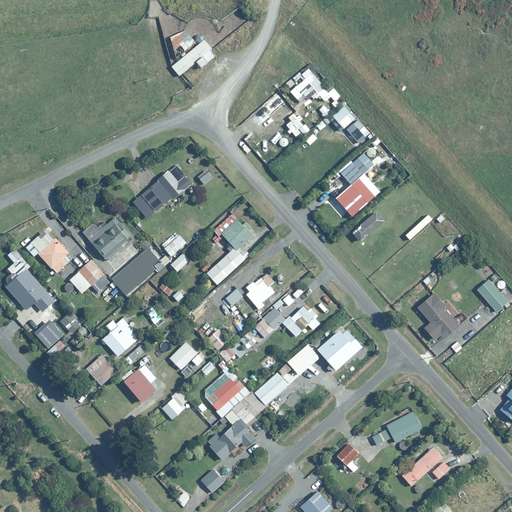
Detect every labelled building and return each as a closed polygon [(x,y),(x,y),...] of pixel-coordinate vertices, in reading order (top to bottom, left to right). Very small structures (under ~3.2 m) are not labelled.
[(171,39),(175,57),(195,41),(185,28),(171,39)] [(209,49),(212,47),(204,38),(171,65),(179,75),(196,62),(200,67),(214,55),(209,49)] [(134,57),(132,53),(122,57),(129,73),(151,63),(146,52),(134,57)] [(314,81),(309,75),(290,91),(297,100),(303,95),(308,100),(313,95),(309,90),(313,87),(311,84),(314,81)] [(173,80),(164,86),(171,96),(180,91),(173,80)] [(331,94),(324,87),(317,93),(324,101),(331,94)] [(343,107),(335,115),(341,120),(349,112),(343,107)] [(322,118),(315,124),(320,130),(327,124),(322,118)] [(359,118),(346,128),(359,143),(371,133),(359,118)] [(349,183),(359,176),(373,164),(362,151),(339,172),(349,183)] [(179,193),(162,173),(156,178),(159,182),(151,189),(164,204),(172,197),(173,198),(179,193)] [(359,176),(349,183),(333,198),(350,217),(375,194),(359,176)] [(240,222),(232,213),(229,215),(212,230),(218,236),(221,233),(234,247),(206,272),(216,284),(260,244),(248,231),(252,227),(246,220),(242,224),(240,222)] [(99,229),(89,239),(106,259),(112,254),(113,256),(122,249),(120,247),(134,235),(126,226),(121,230),(116,224),(119,221),(114,215),(100,226),(101,228),(99,229)] [(38,252),(56,272),(72,257),(49,230),(41,237),(39,234),(25,246),(33,256),(36,254),(38,252)] [(161,245),(171,255),(187,241),(177,230),(161,245)] [(183,251),(170,264),(177,271),(190,259),(183,251)] [(166,254),(154,265),(160,270),(171,260),(166,254)] [(91,259),(69,279),(82,293),(104,273),(91,259)] [(41,310),(55,298),(22,260),(3,278),(8,283),(5,286),(26,310),(34,302),(41,310)] [(162,271),(152,282),(159,289),(169,277),(162,271)] [(270,284),(274,280),(266,272),(255,282),(253,280),(246,286),(241,280),(233,287),(227,281),(208,298),(222,314),(246,294),(259,309),(265,304),(263,301),(275,290),(270,284)] [(488,279),(476,289),(496,311),(507,301),(488,279)] [(433,292),(417,306),(429,321),(423,326),(434,339),(441,334),(443,337),(459,324),(433,292)] [(274,330),(282,322),(286,327),(290,323),(293,327),(297,324),(302,330),(308,325),(312,330),(317,325),(313,320),(315,317),(304,305),(291,317),(289,314),(285,318),(273,305),(261,316),(274,330)] [(71,333),(82,323),(71,311),(60,321),(71,333)] [(122,316),(115,322),(112,319),(105,325),(111,331),(102,339),(117,356),(139,335),(122,316)] [(344,324),(317,348),(335,369),(362,345),(344,324)] [(191,359),(196,365),(206,355),(200,350),(198,352),(186,340),(169,357),(181,369),(191,359)] [(308,342),(287,361),(297,372),(318,353),(308,342)] [(134,361),(144,352),(138,345),(128,354),(134,361)] [(225,372),(204,389),(204,397),(221,417),(251,391),(224,358),(218,363),(225,372)] [(210,360),(201,369),(206,374),(215,366),(210,360)] [(139,370),(136,367),(123,380),(142,401),(155,389),(150,383),(157,377),(145,364),(139,370)] [(187,365),(181,371),(186,376),(192,370),(187,365)] [(266,377),(268,380),(254,393),(264,405),(289,384),(278,372),(277,373),(274,369),(266,377)] [(511,386),(506,394),(510,397),(499,411),(511,420),(511,386)] [(183,404),(188,399),(179,388),(171,395),(172,397),(161,407),(172,419),(185,407),(183,404)] [(254,415),(264,406),(251,391),(232,408),(248,427),(258,419),(254,415)] [(399,414),(400,417),(386,424),(394,441),(410,434),(411,437),(419,433),(418,430),(421,428),(413,410),(409,412),(408,410),(399,414)] [(208,444),(222,459),(241,442),(245,447),(256,437),(238,417),(208,444)] [(371,435),(376,444),(390,437),(385,428),(371,435)] [(352,459),(359,452),(348,441),(335,454),(353,472),(358,466),(352,459)] [(434,446),(401,474),(410,486),(443,457),(434,446)] [(443,460),(432,471),(438,478),(449,467),(443,460)] [(213,469),(201,480),(211,492),(223,481),(213,469)] [(306,500),(303,496),(294,504),(301,511),(302,511),(304,511),(326,511),(333,506),(318,489),(306,500)] [(443,500),(433,508),(436,511),(450,511),(452,511),(443,500)]
